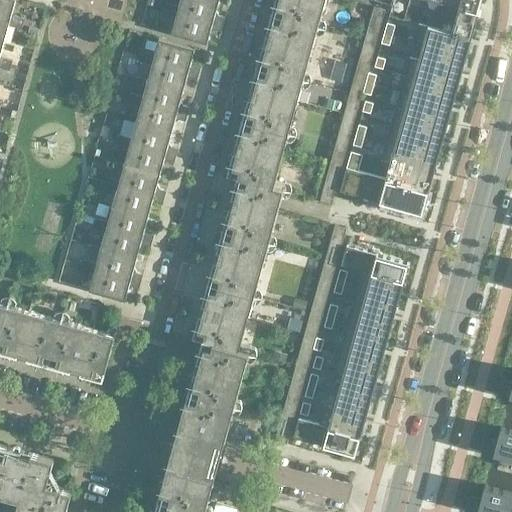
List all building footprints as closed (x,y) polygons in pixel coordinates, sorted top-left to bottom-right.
[(12,15),(15,0),(0,0),(0,16),(10,20),(12,15)] [(216,11),(219,1),(216,0),(180,0),(179,6),(178,12),(217,23),(219,16),(216,11)] [(318,27),(325,0),(275,0),(272,14),(318,27)] [(482,0),(462,0),(460,7),(459,6),(455,20),(475,26),(482,0)] [(176,16),(178,12),(179,6),(166,3),(163,13),(176,16)] [(368,72),(386,10),(374,6),(320,201),(332,204),(363,93),(366,82),(368,72)] [(215,30),(217,23),(178,12),(176,16),(172,33),(207,43),(210,32),(215,30)] [(289,133),(318,27),(272,14),(242,120),(289,133)] [(22,28),(25,18),(12,15),(10,20),(9,25),(22,28)] [(9,25),(10,20),(0,16),(0,39),(5,41),(9,25)] [(221,31),(225,17),(219,16),(217,23),(215,30),(221,31)] [(471,39),(475,26),(455,20),(452,32),(452,33),(471,39)] [(395,25),(387,23),(384,33),(392,35),(395,25)] [(452,33),(452,32),(428,26),(419,23),(414,42),(423,44),(423,43),(467,55),(471,39),(452,33)] [(389,45),(392,35),(384,33),(381,43),(389,45)] [(192,59),(195,48),(159,38),(155,54),(153,59),(193,70),(195,63),(192,59)] [(462,72),(467,55),(423,43),(423,44),(419,59),(419,60),(462,72)] [(152,64),(153,59),(155,54),(142,51),(139,61),(152,64)] [(0,67),(10,70),(13,60),(0,56),(0,67)] [(385,58),(378,56),(375,66),(383,69),(385,58)] [(419,60),(419,59),(410,57),(405,75),(457,89),(462,72),(419,60)] [(191,77),(193,70),(153,59),(152,64),(148,80),(184,90),(186,80),(191,77)] [(197,79),(201,65),(195,63),(193,70),(191,77),(197,79)] [(376,74),(368,72),(366,82),(373,84),(376,74)] [(453,106),(457,89),(405,75),(400,92),(453,106)] [(181,100),(184,90),(148,80),(143,96),(142,101),(181,112),(183,105),(181,100)] [(370,94),(373,84),(366,82),(363,93),(367,94),(370,94)] [(140,106),(142,101),(143,96),(130,92),(127,102),(140,106)] [(453,106),(400,92),(395,109),(448,123),(453,106)] [(179,119),(181,112),(142,101),(140,106),(136,122),(172,132),(175,122),(179,119)] [(373,103),(365,101),(363,111),(370,113),(373,103)] [(186,121),(190,107),(183,105),(181,112),(179,119),(186,121)] [(443,140),(448,123),(395,109),(391,126),(443,140)] [(274,186),(285,149),(289,133),(242,120),(227,175),(237,178),(235,187),(222,231),(269,244),(279,209),(281,200),(284,189),(274,186)] [(169,142),(172,132),(136,122),(132,138),(130,143),(170,154),(172,147),(169,142)] [(367,126),(359,124),(356,134),(364,137),(367,126)] [(438,157),(443,140),(391,126),(386,143),(438,157)] [(129,148),(130,143),(132,138),(119,134),(116,144),(129,148)] [(361,147),(364,137),(356,134),(353,144),(361,147)] [(168,161),(170,154),(130,143),(129,148),(124,164),(160,174),(163,163),(168,161)] [(434,174),(438,157),(386,143),(381,160),(434,174)] [(174,162),(178,148),(172,147),(170,154),(168,161),(174,162)] [(364,155),(351,151),(349,159),(361,163),(364,155)] [(359,171),(361,163),(349,159),(347,167),(359,171)] [(434,174),(381,160),(377,176),(387,178),(386,179),(429,191),(434,174)] [(157,184),(160,174),(124,164),(120,179),(119,185),(158,196),(160,189),(157,184)] [(380,201),(386,179),(387,178),(377,176),(359,171),(347,167),(340,190),(380,201)] [(117,190),(119,185),(120,179),(107,176),(104,186),(117,190)] [(423,213),(429,191),(386,179),(380,201),(423,213)] [(156,203),(158,196),(119,185),(117,190),(113,206),(149,216),(152,205),(156,203)] [(163,205),(166,191),(160,189),(158,196),(156,203),(163,205)] [(146,226),(149,216),(113,206),(108,221),(107,226),(147,237),(149,230),(146,226)] [(106,231),(107,226),(108,221),(95,218),(93,228),(106,231)] [(316,337),(320,325),(346,229),(335,225),(275,440),(287,443),(313,349),(316,337)] [(145,244),(147,237),(107,226),(106,231),(101,247),(137,257),(140,247),(145,244)] [(151,246),(155,232),(149,230),(147,237),(145,244),(151,246)] [(240,349),(269,244),(222,231),(193,338),(203,340),(239,351),(240,349)] [(409,263),(347,245),(342,264),(362,270),(363,269),(404,280),(409,263)] [(134,267),(137,257),(101,247),(97,263),(96,268),(135,279),(137,272),(134,267)] [(94,273),(96,268),(97,263),(84,259),(81,269),(94,273)] [(133,286),(135,279),(96,268),(94,273),(89,290),(125,300),(128,289),(133,286)] [(348,271),(340,269),(337,281),(345,283),(348,271)] [(363,269),(362,270),(358,286),(399,298),(404,280),(363,269)] [(139,288),(143,274),(137,272),(135,279),(133,286),(139,288)] [(341,294),(345,283),(337,281),(334,292),(341,294)] [(399,298),(358,286),(353,303),(395,315),(399,298)] [(0,335),(8,305),(0,302),(0,335)] [(390,332),(395,315),(353,303),(348,321),(390,332)] [(338,306),(331,304),(327,315),(335,317),(338,306)] [(0,352),(48,366),(61,319),(8,305),(0,335),(0,352)] [(332,329),(335,317),(327,315),(324,326),(332,329)] [(103,381),(116,334),(61,319),(48,366),(103,381)] [(385,350),(390,332),(348,321),(343,338),(385,350)] [(324,339),(321,338),(316,337),(313,349),(318,350),(321,351),(324,339)] [(380,367),(385,350),(343,338),(339,355),(380,367)] [(205,511),(221,457),(226,439),(250,352),(240,349),(239,351),(203,340),(173,446),(155,511),(205,511)] [(375,384),(380,367),(339,355),(334,374),(343,376),(343,375),(375,384)] [(324,358),(316,356),(313,367),(321,369),(324,358)] [(319,375),(311,373),(308,385),(316,387),(319,375)] [(371,402),(375,384),(343,375),(343,376),(338,393),(371,402)] [(313,398),(316,387),(308,385),(305,396),(313,398)] [(366,419),(371,402),(338,393),(333,410),(366,419)] [(311,404),(303,402),(300,413),(308,415),(311,404)] [(361,436),(366,419),(333,410),(329,426),(329,427),(361,436)] [(356,454),(361,436),(329,427),(329,426),(299,418),(294,437),(356,454)] [(511,430),(500,428),(493,454),(511,458),(511,430)] [(47,484),(54,459),(0,443),(0,494),(20,500),(47,484)] [(66,511),(72,491),(47,484),(20,500),(16,511),(66,511)] [(511,511),(511,492),(484,485),(477,511),(478,511),(511,511)]
